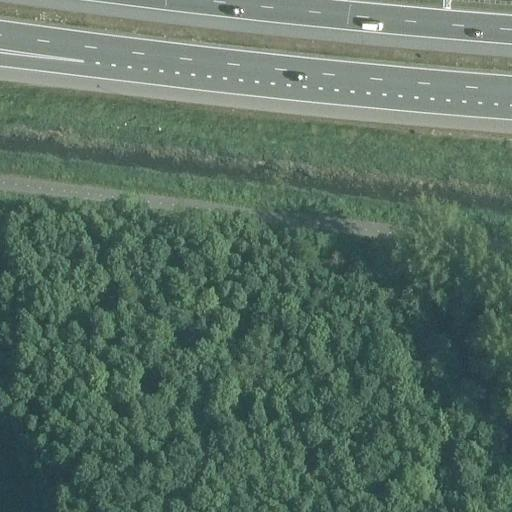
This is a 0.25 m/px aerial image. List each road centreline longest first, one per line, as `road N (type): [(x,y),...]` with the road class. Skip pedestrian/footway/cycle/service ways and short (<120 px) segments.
road 1 (motorway): [(88,49),(511,91)]
road 2 (motorway): [(220,0),(511,28)]
